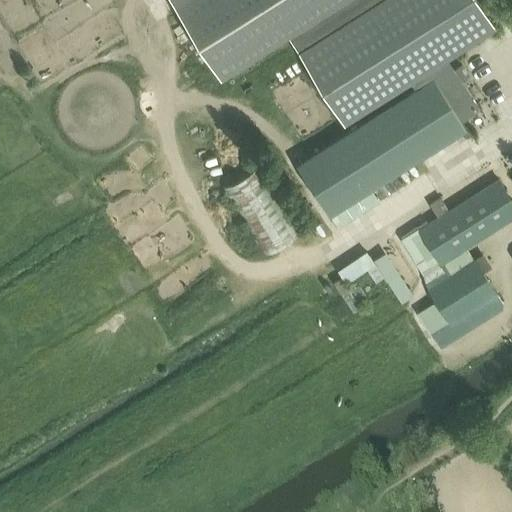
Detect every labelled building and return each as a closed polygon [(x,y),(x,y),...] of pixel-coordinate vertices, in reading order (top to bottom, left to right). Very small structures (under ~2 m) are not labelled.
[(298,50),(378,0),(171,0),(221,77),(288,34),(298,50)] [(445,58),(496,27),(479,0),(378,0),(298,50),(343,122),(411,80),(445,58)] [(371,187),(465,127),(460,119),(477,108),(445,58),(411,80),(416,87),(296,162),(337,228),(380,201),(371,187)] [(301,233),(260,166),(222,188),(263,256),(301,233)] [(496,291),(475,257),(472,259),(465,247),(511,218),(511,199),(499,178),(418,229),(449,277),(427,290),(436,303),(449,324),(432,334),(442,350),(503,311),(504,303),(496,291)] [(449,277),(418,229),(401,240),(423,275),(427,290),(449,277)] [(375,265),(374,263),(367,252),(338,272),(346,284),(368,270),(375,265)] [(413,296),(386,253),(374,261),(375,263),(383,276),(401,304),(413,296)] [(383,276),(375,263),(374,263),(375,265),(368,270),(376,281),(383,276)] [(368,299),(358,284),(350,290),(341,276),(333,282),(353,312),(362,307),(360,304),(368,299)] [(449,324),(436,303),(418,314),(432,335),(432,334),(449,324)]
